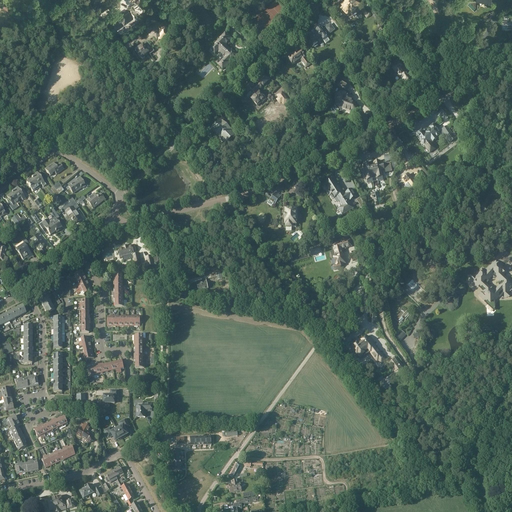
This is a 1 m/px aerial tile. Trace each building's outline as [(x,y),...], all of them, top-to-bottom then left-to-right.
[(352,17),(363,6),(358,1),(357,0),(345,0),(340,5),(342,7),(339,9),(348,18),(350,15),(352,17)] [(127,9),(132,5),(129,1),(124,4),(127,9)] [(124,15),(125,17),(119,21),(118,20),(114,23),(115,24),(115,25),(116,26),(117,26),(118,28),(118,29),(119,31),(120,31),(121,31),(124,29),(124,30),(131,25),(131,24),(139,19),(132,10),(124,15)] [(1,16),(5,20),(9,14),(4,11),(1,16)] [(338,21),(344,15),(340,11),(334,17),(338,21)] [(509,18),(508,15),(501,16),(501,22),(503,22),(503,26),(506,25),(507,26),(511,26),(511,32),(508,32),(509,37),(511,36),(511,18),(510,19),(510,17),(509,18)] [(307,40),(306,40),(307,42),(308,41),(313,48),(314,47),(315,48),(317,46),(317,45),(318,44),(317,43),(321,40),(322,41),(323,41),(325,44),(329,41),(327,38),(327,37),(327,36),(328,36),(326,33),(325,34),(325,33),(327,31),(329,34),(334,30),(330,25),(325,28),(325,29),(322,31),(322,30),(323,30),(322,28),(321,28),(320,28),(315,32),(314,31),(310,34),(311,35),(306,39),(307,40)] [(167,31),(167,29),(156,30),(157,38),(158,38),(158,40),(168,40),(168,38),(169,37),(169,31),(167,31)] [(381,32),(386,39),(389,36),(384,29),(381,32)] [(231,39),(225,34),(220,39),(220,40),(215,46),(211,50),(215,54),(217,51),(225,59),(218,66),(222,70),(224,68),(224,69),(230,63),(231,63),(237,56),(235,54),(236,53),(232,50),(231,51),(225,45),(231,39)] [(143,45),(135,51),(137,54),(137,55),(139,58),(140,58),(141,58),(142,60),(144,58),(143,56),(148,53),(150,55),(154,52),(147,42),(143,45)] [(366,52),(362,45),(358,47),(363,54),(366,52)] [(305,67),(309,64),(306,59),(307,57),(304,53),(302,55),(299,51),(290,56),(289,55),(286,58),(288,60),(289,60),(292,65),(301,59),(302,61),(302,62),(305,67)] [(398,61),(397,63),(395,61),(390,64),(392,66),(391,67),(395,73),(396,72),(403,80),(401,81),(404,85),(411,80),(402,68),(403,68),(398,61)] [(257,91),(270,79),(265,73),(257,80),(260,83),(255,88),(249,82),(243,88),(247,92),(245,95),(245,96),(246,97),(248,97),(257,106),(261,102),(260,101),(264,97),(257,91)] [(352,100),(348,95),(347,96),(346,92),(343,93),(344,91),(346,92),(350,85),(341,80),(337,87),(340,88),(336,94),(335,94),(336,103),(335,104),(336,105),(334,106),(338,111),(339,110),(340,111),(342,110),(350,113),(351,111),(352,112),(353,112),(354,112),(355,111),(356,111),(356,110),(356,109),(357,109),(357,108),(357,107),(356,107),(356,106),(355,105),(353,104),(354,102),(351,101),(352,100)] [(276,96),(278,98),(276,100),(279,105),(282,103),(283,105),(289,101),(282,92),(276,96)] [(236,135),(221,119),(210,130),(225,146),(236,135)] [(456,139),(447,127),(441,131),(439,133),(433,124),(429,127),(432,131),(430,132),(429,131),(425,134),(426,135),(425,136),(421,131),(419,132),(418,133),(416,135),(421,142),(420,142),(429,154),(435,149),(431,143),(432,143),(436,140),(442,136),(441,135),(443,134),(450,143),(456,139)] [(379,162),(363,165),(364,168),(363,168),(364,174),(365,174),(366,181),(383,177),(381,171),(384,170),(385,170),(385,173),(392,172),(390,163),(383,164),(382,164),(380,164),(379,162)] [(45,169),(50,177),(52,175),(54,173),(56,175),(63,170),(59,164),(55,166),(53,163),(45,169)] [(248,166),(246,173),(257,176),(259,168),(248,166)] [(413,180),(409,176),(403,181),(410,191),(417,186),(416,184),(420,181),(421,183),(425,180),(419,173),(415,176),(417,177),(413,180)] [(31,177),(32,178),(38,187),(41,185),(43,187),(46,185),(44,184),(37,174),(31,177)] [(329,179),(330,181),(325,184),(327,188),(326,189),(329,195),(331,194),(334,198),(336,196),(341,206),(338,208),(342,215),(352,208),(348,201),(349,200),(345,193),(344,194),(332,177),(329,179)] [(32,179),(26,183),(33,192),(36,190),(37,190),(39,188),(38,187),(32,178),(32,179)] [(84,185),(80,178),(70,184),(71,185),(68,187),(72,194),(81,189),(81,188),(81,187),(82,186),(84,185)] [(59,195),(56,190),(53,187),(50,189),(57,198),(59,195)] [(17,188),(12,192),(12,193),(18,201),(21,199),(23,201),(25,199),(17,188)] [(20,203),(18,201),(12,193),(6,198),(13,207),(16,204),(17,205),(20,203)] [(94,194),(85,200),(92,209),(105,200),(100,194),(96,197),(94,194)] [(279,198),(274,194),(269,200),(274,204),(279,198)] [(83,197),(75,203),(77,206),(85,199),(83,197)] [(33,202),(36,205),(39,210),(42,208),(36,199),(33,202)] [(72,199),(69,201),(71,203),(75,210),(78,208),(77,206),(75,203),(72,199)] [(74,224),(81,220),(75,210),(71,203),(62,210),(70,221),(71,220),(72,221),(72,220),(74,224)] [(31,209),(34,214),(36,212),(39,210),(36,205),(31,209)] [(53,222),(50,224),(55,232),(56,233),(62,229),(58,223),(60,223),(57,219),(60,217),(54,209),(51,211),(52,213),(51,214),(54,218),(51,220),(52,221),(53,221),(53,222)] [(285,212),(284,212),(284,219),(285,219),(284,225),(285,225),(285,227),(291,227),(291,224),(296,224),(296,219),(297,218),(297,216),(296,215),(296,210),(285,209),(285,212)] [(16,227),(20,224),(16,219),(14,217),(11,219),(16,227)] [(50,236),(55,232),(50,224),(49,222),(43,226),(50,236)] [(31,241),(35,246),(39,252),(38,252),(41,255),(45,251),(43,249),(47,246),(42,240),(41,240),(37,236),(31,241)] [(24,244),(16,249),(16,250),(23,261),(27,258),(29,260),(33,257),(27,249),(30,247),(25,239),(22,241),(24,244)] [(332,257),(335,267),(333,268),(334,272),(339,271),(338,268),(341,268),(340,266),(346,264),(342,251),(344,251),(344,250),(352,248),(349,240),(331,245),(334,256),(332,257)] [(120,258),(132,255),(134,265),(141,264),(139,254),(135,255),(133,246),(131,246),(131,245),(118,249),(120,258)] [(154,266),(152,257),(145,258),(147,267),(154,266)] [(486,301),(485,302),(495,311),(496,310),(496,299),(498,296),(498,295),(502,294),(505,297),(509,297),(508,288),(511,288),(511,281),(504,274),(504,268),(502,267),(502,264),(496,259),(485,270),(483,268),(482,268),(481,268),(475,276),(470,276),(471,280),(477,286),(482,286),(483,291),(479,295),(486,301)] [(75,278),(73,279),(74,281),(84,276),(82,271),(74,275),(75,278)] [(87,280),(84,276),(74,281),(75,283),(77,282),(78,284),(87,280)] [(202,283),(196,284),(198,291),(208,289),(205,279),(201,280),(202,283)] [(418,285),(412,279),(407,285),(413,291),(418,285)] [(76,291),(76,292),(79,290),(80,290),(89,285),(87,280),(78,284),(80,287),(78,288),(78,289),(76,291)] [(208,283),(210,293),(216,292),(214,282),(208,283)] [(80,293),(82,292),(83,295),(92,291),(89,285),(80,290),(79,290),(76,292),(77,294),(80,293)] [(115,286),(115,297),(124,296),(124,286),(123,286),(115,286)] [(38,297),(41,303),(48,299),(45,294),(38,297)] [(124,307),(124,296),(115,297),(115,307),(124,307)] [(48,299),(41,303),(44,308),(51,304),(48,299)] [(54,311),(51,304),(44,308),(47,314),(54,311)] [(22,306),(16,309),(20,316),(26,313),(22,306)] [(15,319),(20,316),(16,309),(11,312),(15,319)] [(11,312),(5,314),(9,322),(15,319),(11,312)] [(5,314),(0,317),(4,325),(9,322),(5,314)] [(23,326),(23,333),(32,333),(32,326),(30,326),(30,323),(25,323),(25,326),(23,326)] [(399,343),(406,335),(401,330),(394,338),(399,343)] [(77,345),(79,345),(90,342),(89,337),(80,339),(81,342),(77,343),(77,345)] [(368,338),(367,337),(361,341),(362,342),(358,345),(357,343),(352,347),(354,349),(352,350),(356,356),(357,356),(359,359),(363,356),(363,357),(370,352),(376,360),(378,359),(380,363),(385,360),(382,357),(372,344),(373,343),(369,337),(368,338)] [(144,357),(144,347),(143,347),(135,347),(135,357),(144,357)] [(144,368),(144,357),(135,357),(135,368),(144,368)] [(405,371),(395,358),(390,361),(400,375),(403,374),(402,373),(405,371)] [(116,373),(119,373),(116,361),(110,362),(111,364),(112,371),(116,371),(116,373)] [(111,364),(100,366),(102,375),(113,373),(112,371),(111,364)] [(92,377),(102,375),(100,366),(90,368),(92,377)] [(110,394),(103,394),(103,404),(114,404),(114,397),(118,397),(118,391),(110,391),(110,394)] [(85,408),(85,395),(76,395),(76,408),(85,408)] [(143,407),(136,407),(137,418),(145,418),(145,412),(152,411),(152,404),(143,404),(143,407)] [(7,420),(8,422),(6,423),(7,424),(17,419),(16,416),(7,420)] [(19,423),(17,419),(7,424),(8,428),(11,427),(19,423)] [(51,423),(52,422),(56,430),(60,429),(56,420),(55,419),(50,422),(51,423)] [(121,425),(116,428),(122,438),(125,436),(128,434),(125,429),(129,426),(125,419),(119,423),(121,425)] [(8,431),(9,432),(17,428),(17,427),(20,426),(19,423),(11,427),(12,429),(8,431)] [(80,427),(76,435),(86,441),(87,444),(94,441),(92,436),(91,435),(91,434),(88,432),(90,428),(84,424),(81,428),(80,427)] [(44,434),(47,433),(47,435),(49,434),(45,426),(43,426),(43,425),(40,426),(44,434)] [(37,428),(41,436),(40,437),(41,439),(45,437),(44,434),(40,426),(37,428)] [(110,428),(104,431),(108,438),(113,436),(116,441),(118,439),(119,440),(122,438),(116,428),(112,430),(110,428)] [(22,435),(13,440),(14,443),(23,440),(23,439),(24,439),(22,435)] [(65,447),(70,457),(75,455),(71,447),(68,448),(67,446),(65,447)] [(64,450),(61,452),(65,460),(70,457),(65,447),(63,448),(64,450)] [(55,451),(60,462),(65,460),(61,452),(59,453),(57,450),(55,451)] [(54,455),(51,456),(55,464),(60,462),(55,451),(53,452),(54,455)] [(47,455),(45,456),(50,466),(55,464),(51,456),(49,457),(47,455)] [(44,459),(41,461),(45,469),(50,466),(45,456),(43,457),(44,459)] [(235,464),(231,469),(238,473),(241,467),(235,464)] [(120,468),(113,472),(116,477),(119,475),(120,477),(124,475),(123,473),(120,468)] [(233,478),(233,477),(235,478),(238,473),(231,469),(228,475),(233,478)] [(109,484),(117,479),(113,472),(106,475),(108,478),(105,479),(109,484)] [(231,484),(228,485),(230,494),(242,492),(240,483),(238,483),(237,480),(231,481),(231,484)] [(119,489),(121,488),(125,494),(131,491),(127,484),(122,487),(121,484),(118,486),(119,489)] [(84,488),(85,488),(88,496),(96,493),(98,497),(101,495),(103,498),(102,498),(104,500),(106,498),(107,500),(110,498),(106,492),(107,492),(103,485),(102,485),(98,488),(94,490),(91,485),(84,488)] [(88,496),(85,488),(79,491),(83,499),(88,496)] [(129,501),(127,502),(128,504),(131,503),(130,501),(134,498),(131,491),(125,494),(125,495),(129,501)] [(66,507),(66,504),(64,505),(62,503),(60,497),(51,499),(50,499),(49,499),(49,500),(47,500),(48,500),(45,501),(46,506),(49,506),(50,511),(54,510),(54,511),(58,511),(59,511),(65,510),(64,508),(66,507)] [(236,504),(232,505),(233,511),(239,511),(239,509),(242,509),(242,508),(244,507),(244,505),(258,502),(258,497),(240,500),(240,501),(236,501),(236,504)] [(66,504),(66,507),(67,509),(74,508),(72,499),(65,501),(66,504)] [(132,505),(131,503),(128,504),(129,507),(131,506),(134,511),(135,511),(140,509),(137,503),(132,505)]
